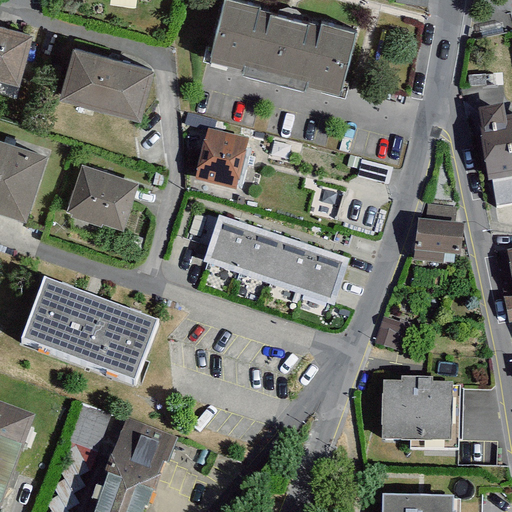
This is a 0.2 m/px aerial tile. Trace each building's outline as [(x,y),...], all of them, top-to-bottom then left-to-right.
[(352,38),(214,1),(196,68),(334,105),(352,38)] [(502,22),(479,27),(482,39),(505,34),(502,22)] [(26,36),(0,29),(0,87),(11,91),(26,36)] [(146,74),(62,52),(48,106),(132,128),(146,74)] [(495,111),(476,114),(466,116),(475,188),(488,189),(490,208),(511,205),(511,121),(498,123),(495,111)] [(243,150),(201,139),(187,188),(230,200),(243,150)] [(40,160),(0,146),(0,218),(18,224),(40,160)] [(135,186),(77,168),(60,221),(118,239),(135,186)] [(346,263),(211,223),(197,270),(332,311),(346,263)] [(456,230),(411,224),(407,263),(451,268),(456,230)] [(158,330),(45,289),(23,348),(135,390),(158,330)] [(447,391),(375,386),(371,446),(443,451),(447,391)] [(0,511),(3,511),(32,435),(0,422),(0,511)] [(151,511),(174,450),(116,429),(85,511),(151,511)] [(447,511),(447,506),(375,503),(374,511),(447,511)]
